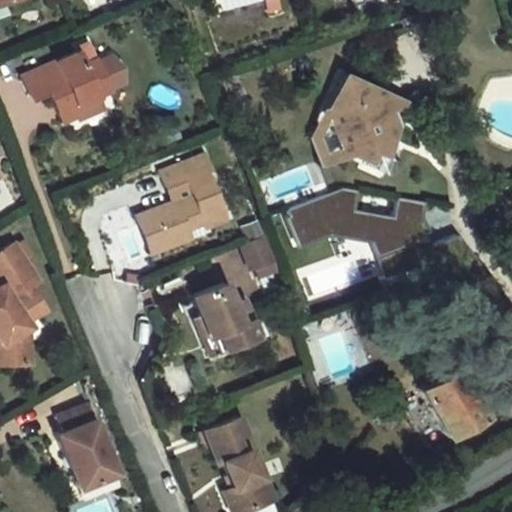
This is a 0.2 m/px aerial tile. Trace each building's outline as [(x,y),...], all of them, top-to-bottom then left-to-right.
[(0,0),(0,14),(33,0),(0,0)] [(106,92),(105,90),(91,96),(84,82),(29,108),(41,132),(57,125),(71,154),(87,147),(82,138),(106,128),(105,126),(120,121),(119,119),(106,92)] [(119,85),(106,92),(119,119),(132,113),(135,95),(119,85)] [(355,99),(350,109),(359,113),(364,103),(355,99)] [(346,171),(373,183),(377,174),(387,178),(399,150),(390,146),(396,130),(409,125),(364,103),(359,113),(350,109),(343,106),(332,134),(346,171)] [(82,138),(87,147),(89,150),(110,140),(106,128),(82,138)] [(328,181),(346,171),(332,134),(319,160),(328,181)] [(391,180),(387,178),(377,174),(373,183),(372,188),(386,194),(391,180)] [(219,198),(211,179),(169,197),(175,212),(194,204),(200,217),(181,225),(160,234),(175,269),(199,258),(194,250),(211,243),(213,247),(214,247),(232,239),(215,199),(219,198)] [(194,204),(175,212),(181,225),(200,217),(194,204)] [(349,209),(292,232),(295,240),(293,241),(303,266),(332,255),(375,262),(388,295),(436,276),(434,271),(421,243),(425,222),(402,218),(398,241),(355,234),(358,211),(349,209)] [(175,269),(160,234),(146,241),(161,274),(175,269)] [(213,247),(211,243),(194,250),(199,258),(215,250),(214,247),(213,247)] [(511,254),(510,252),(498,261),(511,278),(511,254)] [(436,276),(448,302),(469,295),(473,292),(474,294),(489,289),(464,258),(434,271),(436,276)] [(51,310),(27,273),(0,290),(0,300),(12,320),(4,325),(1,321),(0,321),(0,351),(14,373),(14,392),(43,391),(42,366),(35,353),(57,339),(42,316),(51,310)] [(474,294),(473,292),(469,295),(448,312),(470,339),(494,320),(474,294)] [(506,311),(494,296),(482,304),(494,320),(506,311)] [(233,308),(201,323),(210,342),(219,360),(227,357),(234,374),(267,359),(258,336),(247,341),(241,327),(233,308)] [(252,322),(241,327),(247,341),(258,336),(252,322)] [(218,382),(234,374),(227,357),(219,360),(210,342),(202,345),(218,382)] [(14,392),(14,373),(3,373),(3,393),(14,392)] [(425,414),(451,464),(488,443),(461,395),(425,414)] [(127,497),(99,430),(68,443),(74,457),(69,460),(90,511),(127,497)] [(248,440),(215,455),(229,487),(233,485),(245,510),(240,511),(279,511),(274,497),(271,499),(259,472),(262,471),(248,440)]
